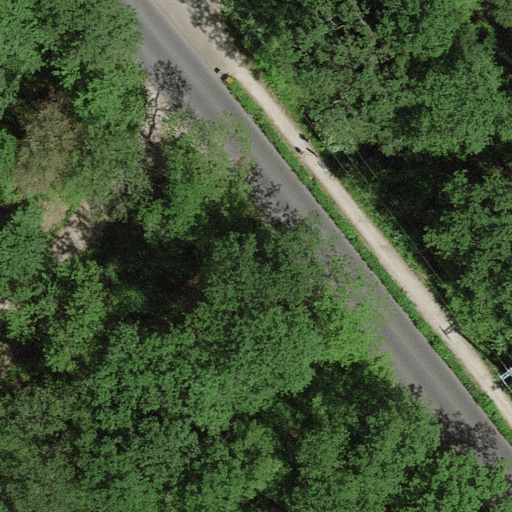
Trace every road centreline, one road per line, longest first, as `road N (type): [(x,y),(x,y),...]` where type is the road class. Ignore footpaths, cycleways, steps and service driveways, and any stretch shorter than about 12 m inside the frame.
road 1 (unclassified): [(511,483),(119,0)]
road 2 (track): [(204,95),(126,195),(0,314)]
